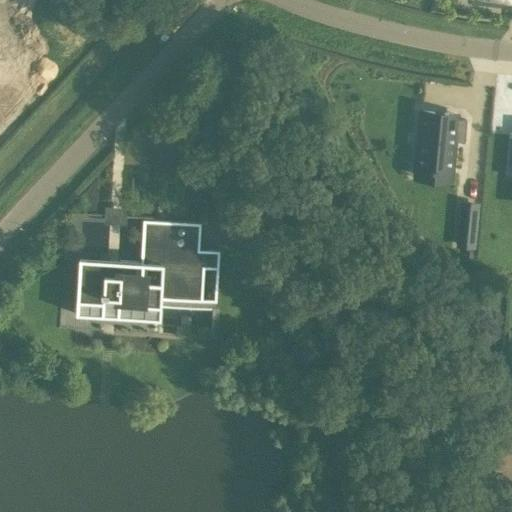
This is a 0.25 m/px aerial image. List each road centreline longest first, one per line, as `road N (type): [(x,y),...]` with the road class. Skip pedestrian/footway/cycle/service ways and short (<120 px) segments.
road 1 (residential): [(219,0),(0,236)]
road 2 (residential): [(511,53),(354,26),(278,0)]
